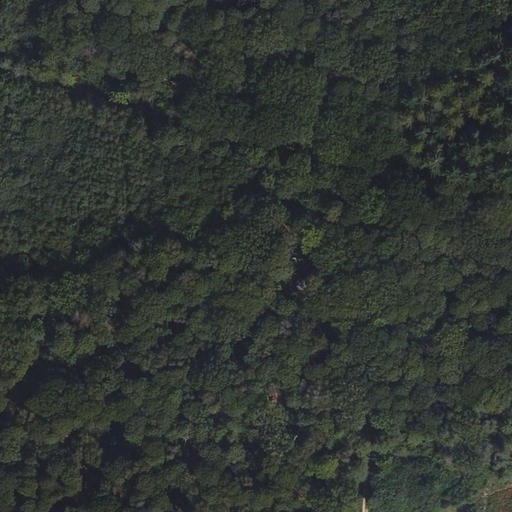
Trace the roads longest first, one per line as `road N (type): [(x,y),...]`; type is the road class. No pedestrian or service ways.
road 1 (motorway): [(385,511),(151,0)]
road 2 (motorway): [(121,0),(353,511)]
road 3 (track): [(0,72),(511,206)]
